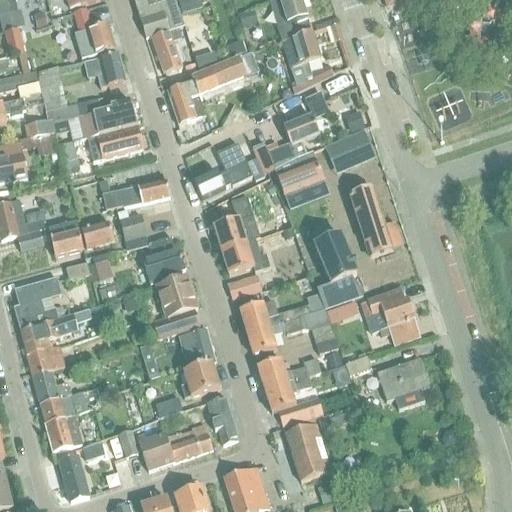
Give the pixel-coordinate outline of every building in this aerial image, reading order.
[(0,0),(0,21),(4,36),(14,33),(10,16),(7,4),(17,1),(16,0),(0,0)] [(67,0),(71,10),(82,7),(82,9),(102,4),(100,0),(67,0)] [(132,0),(146,42),(147,41),(148,41),(172,34),(171,30),(179,28),(176,17),(171,18),(170,14),(179,11),(175,0),(132,0)] [(204,0),(183,0),(186,14),(206,10),(204,0)] [(300,0),(287,0),(270,6),(273,15),(282,45),(311,36),(300,0)] [(474,10),(472,47),(502,49),(504,12),(474,10)] [(73,15),(80,38),(77,38),(84,63),(116,54),(110,29),(94,34),(86,11),(73,15)] [(21,14),(10,16),(14,33),(19,32),(24,31),(21,14)] [(45,17),(34,20),(38,32),(48,29),(45,17)] [(197,51),(217,46),(213,29),(193,34),(197,51)] [(14,33),(4,36),(10,60),(19,58),(25,57),(19,32),(14,33)] [(171,34),(172,37),(155,42),(166,77),(183,72),(174,44),(182,42),(179,32),(171,34)] [(311,36),(282,45),(296,90),(307,86),(302,69),(321,63),(312,35),(311,36)] [(206,70),(221,64),(217,52),(201,57),(206,70)] [(195,79),(191,81),(192,81),(193,85),(200,100),(260,74),(252,55),(195,79)] [(25,57),(19,58),(23,79),(30,77),(26,56),(25,57)] [(96,80),(99,92),(126,85),(120,61),(86,69),(89,82),(96,80)] [(38,77),(44,100),(45,106),(47,113),(67,109),(58,73),(38,77)] [(0,83),(0,96),(18,93),(20,103),(20,105),(44,100),(38,77),(38,76),(30,77),(23,79),(0,83)] [(193,85),(167,95),(178,129),(206,120),(200,100),(193,85)] [(0,107),(0,129),(6,129),(3,118),(11,117),(11,120),(22,118),(22,114),(24,114),(23,110),(45,106),(44,100),(20,105),(20,103),(0,107)] [(80,121),(78,122),(84,143),(87,142),(137,130),(131,105),(111,110),(112,113),(102,115),(87,119),(80,121)] [(460,120),(453,106),(440,112),(446,126),(460,120)] [(67,109),(47,113),(49,124),(50,125),(53,124),(54,126),(78,122),(80,121),(77,108),(67,110),(67,109)] [(265,148),(252,152),(257,164),(263,178),(275,173),(275,175),(312,156),(311,156),(307,158),(302,145),(320,139),(311,119),(283,129),(289,148),(268,156),(265,148)] [(24,129),(27,141),(55,135),(53,126),(54,126),(53,124),(50,125),(49,124),(24,129)] [(143,154),(137,130),(87,142),(93,166),(143,154)] [(332,150),(342,176),(380,161),(369,134),(332,150)] [(55,135),(27,141),(27,142),(20,144),(20,146),(0,150),(0,187),(27,182),(22,154),(38,151),(38,153),(55,149),(55,147),(56,147),(54,137),(56,137),(55,135)] [(67,166),(81,164),(77,142),(63,145),(67,166)] [(207,180),(194,186),(198,195),(202,204),(212,200),(224,194),(224,192),(231,189),(232,190),(243,185),(253,181),(237,148),(227,153),(217,158),(220,165),(222,170),(225,175),(218,179),(217,175),(207,180)] [(56,155),(55,149),(38,153),(39,159),(56,155)] [(312,156),(275,175),(284,198),(323,183),(316,164),(315,165),(312,156)] [(138,191),(122,194),(119,182),(99,186),(103,204),(104,203),(106,214),(124,210),(124,212),(142,208),(152,205),(170,201),(166,184),(138,190),(138,191)] [(351,200),(369,260),(403,250),(395,225),(384,229),(373,193),(351,200)] [(214,230),(221,254),(257,243),(256,241),(247,243),(243,227),(255,223),(248,200),(230,206),(236,223),(214,230)] [(0,242),(1,245),(18,241),(21,255),(44,249),(40,234),(45,233),(43,224),(26,229),(20,204),(0,209),(0,242)] [(147,240),(141,219),(119,225),(125,245),(147,240)] [(83,254),(77,225),(48,232),(51,243),(55,261),(83,254)] [(114,244),(109,226),(81,233),(87,252),(114,244)] [(319,295),(327,314),(362,299),(351,280),(357,277),(340,240),(315,251),(332,289),(319,295)] [(153,262),(144,265),(151,289),(169,284),(168,278),(185,273),(179,254),(175,255),(172,241),(149,248),(153,262)] [(257,243),(221,254),(229,279),(254,271),(256,275),(271,270),(268,259),(262,260),(258,247),(257,243)] [(94,267),(99,285),(112,281),(107,263),(94,267)] [(67,272),(69,284),(90,279),(86,267),(67,272)] [(228,289),(232,302),(259,293),(254,280),(228,289)] [(14,312),(21,335),(59,323),(56,312),(45,315),(42,305),(62,299),(57,282),(15,294),(19,310),(14,312)] [(160,291),(171,322),(154,327),(159,343),(200,330),(194,314),(198,313),(187,282),(160,291)] [(388,330),(391,342),(417,334),(413,321),(415,321),(408,300),(404,302),(402,293),(360,306),(364,321),(382,316),(386,330),(388,330)] [(273,305),(240,315),(247,338),(298,322),(298,320),(306,318),(306,319),(324,314),(318,295),(302,301),(305,310),(278,318),(273,305)] [(20,335),(26,357),(51,350),(49,344),(73,336),(74,340),(79,338),(75,326),(91,321),(89,314),(73,319),(59,323),(21,335),(20,335)] [(306,318),(298,320),(298,322),(302,333),(312,334),(330,329),(327,320),(324,314),(306,319),(306,318)] [(287,338),(302,333),(298,322),(247,338),(254,359),(277,352),(273,338),(286,334),(287,338)] [(312,334),(316,347),(334,341),(330,329),(312,334)] [(195,363),(196,370),(214,365),(205,333),(179,341),(186,365),(195,363)] [(334,341),(316,347),(319,358),(337,353),(334,341)] [(26,360),(32,380),(52,376),(64,372),(58,352),(52,354),(51,350),(26,357),(27,359),(26,360)] [(160,380),(155,364),(151,351),(139,355),(143,367),(145,366),(150,383),(160,380)] [(345,367),(350,380),(371,373),(366,360),(345,367)] [(258,371),(264,394),(321,376),(317,363),(304,366),(305,371),(291,375),(286,377),(282,364),(258,371)] [(420,363),(377,378),(381,388),(386,406),(396,403),(400,414),(425,406),(421,395),(430,392),(420,363)] [(214,365),(196,370),(197,372),(184,376),(186,384),(180,386),(184,399),(191,397),(192,400),(220,392),(212,367),(215,366),(214,365)] [(94,379),(91,366),(74,371),(77,384),(94,379)] [(32,380),(39,407),(71,399),(68,387),(56,390),(52,376),(32,380)] [(321,376),(264,394),(272,417),(296,410),(292,397),(297,395),(311,390),(313,395),(325,391),(321,376)] [(40,408),(46,427),(64,422),(64,419),(87,412),(82,397),(71,400),(71,399),(39,407),(40,408)] [(183,414),(178,401),(156,409),(160,422),(183,414)] [(219,433),(223,449),(238,445),(225,402),(207,407),(215,434),(219,433)] [(64,422),(46,427),(45,427),(53,456),(81,448),(73,419),(88,415),(87,412),(64,419),(64,422)] [(279,421),(283,431),(304,425),(301,414),(279,421)] [(329,422),(332,431),(349,425),(346,416),(329,422)] [(286,437),(301,486),(331,477),(316,428),(286,437)] [(120,438),(126,461),(138,458),(131,434),(120,438)] [(183,436),(167,441),(175,465),(212,453),(207,436),(185,443),(183,436)] [(148,473),(175,465),(167,441),(165,437),(147,443),(145,438),(137,440),(148,473)] [(108,459),(103,444),(88,449),(93,464),(108,459)] [(59,465),(70,507),(89,501),(78,460),(59,465)] [(133,484),(126,462),(114,466),(122,488),(133,484)] [(233,511),(269,511),(257,472),(224,482),(233,511)] [(0,511),(11,511),(6,483),(2,483),(0,473),(0,511)] [(207,511),(202,492),(176,501),(179,510),(180,510),(180,511),(207,511)] [(180,511),(180,510),(179,510),(171,511),(169,511),(167,503),(141,511),(180,511)]
